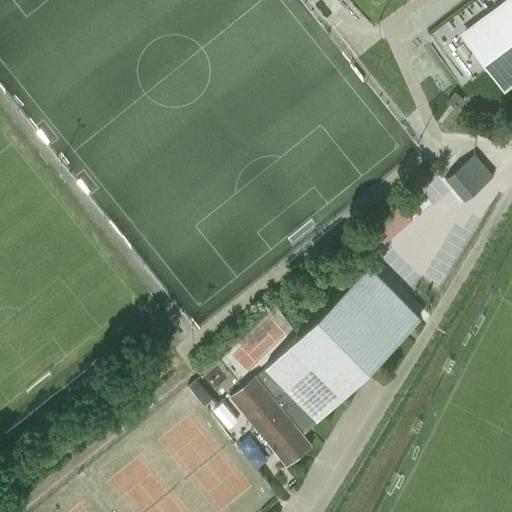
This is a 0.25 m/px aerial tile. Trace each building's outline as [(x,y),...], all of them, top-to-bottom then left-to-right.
[(511,0),(509,0),(463,35),(502,87),(511,79),(511,0)] [(454,91),(446,101),(456,108),(464,99),(454,91)] [(463,200),(492,175),(474,153),(445,178),(463,200)] [(380,246),(413,217),(398,200),(365,229),(380,246)] [(311,443),(302,432),(419,316),(367,264),(264,366),(265,367),(255,376),(254,374),(229,395),(285,464),(311,443)] [(201,385),(193,391),(204,404),(212,398),(201,385)] [(226,399),(218,403),(229,423),(237,419),(226,399)]
